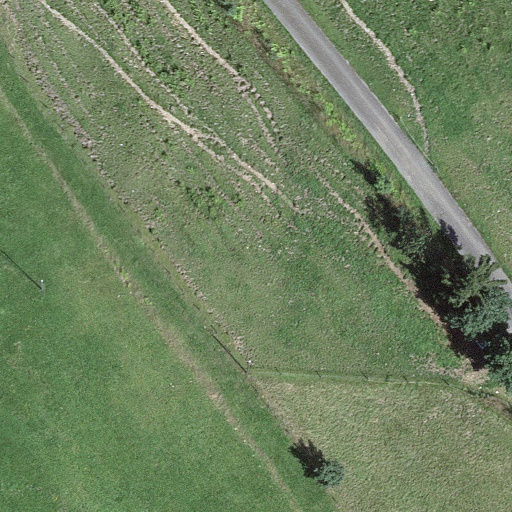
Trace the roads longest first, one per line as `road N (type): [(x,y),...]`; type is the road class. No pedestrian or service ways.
road 1 (track): [(0,54),(73,167),(328,511)]
road 2 (track): [(279,0),(511,314)]
